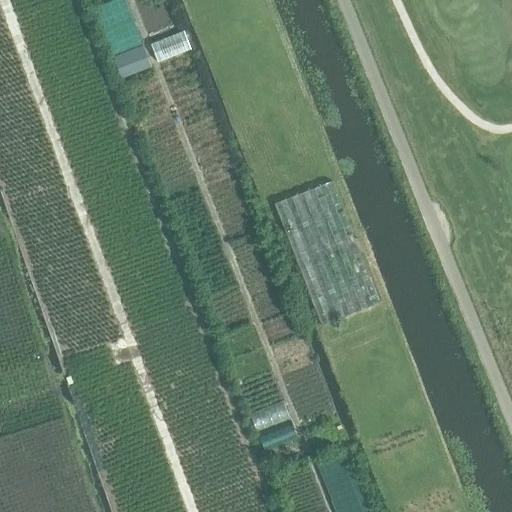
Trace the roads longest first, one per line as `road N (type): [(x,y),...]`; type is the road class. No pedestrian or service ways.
road 1 (track): [(131,0),(332,511)]
road 2 (track): [(5,0),(193,511)]
road 3 (residential): [(511,430),(341,0)]
